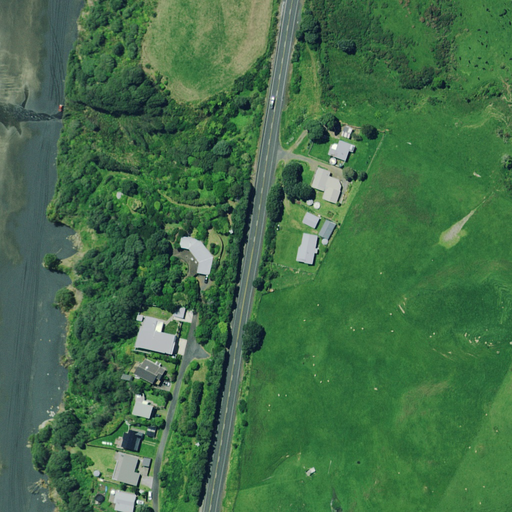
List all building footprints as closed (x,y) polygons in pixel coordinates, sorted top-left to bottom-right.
[(354,128),(346,125),(342,136),(351,139),(354,128)] [(357,147),(341,141),(337,150),(332,148),(330,155),(346,161),(350,151),(355,152),(357,147)] [(331,172),(319,168),(313,187),(325,191),(323,199),(336,203),(343,181),(330,177),(331,172)] [(320,219),(308,212),(303,222),(315,228),(320,219)] [(335,225),(326,220),(319,235),(328,239),(335,225)] [(318,235),(303,233),(302,247),(299,247),(298,261),(306,262),(306,263),(314,264),(315,253),(318,253),(319,248),(316,248),(318,235)] [(214,257),(200,239),(183,236),(181,247),(190,248),(200,262),(198,273),(210,275),(214,257)] [(185,310),(175,309),(174,316),(183,318),(185,310)] [(168,328),(156,325),(150,349),(172,354),(175,341),(171,340),(172,336),(166,335),(168,328)] [(166,370),(146,360),(143,365),(141,364),(136,374),(158,385),(166,370)] [(146,396),(140,394),(135,415),(152,419),(155,407),(144,404),(146,396)] [(157,428),(149,426),(147,435),(155,437),(157,428)] [(143,432),(130,429),(129,433),(126,433),(122,447),(138,451),(143,432)] [(114,479),(120,481),(138,486),(141,474),(136,473),(139,460),(127,456),(124,466),(118,464),(114,479)] [(115,503),(117,503),(116,510),(124,511),(134,511),(137,495),(120,492),(117,492),(115,503)]
